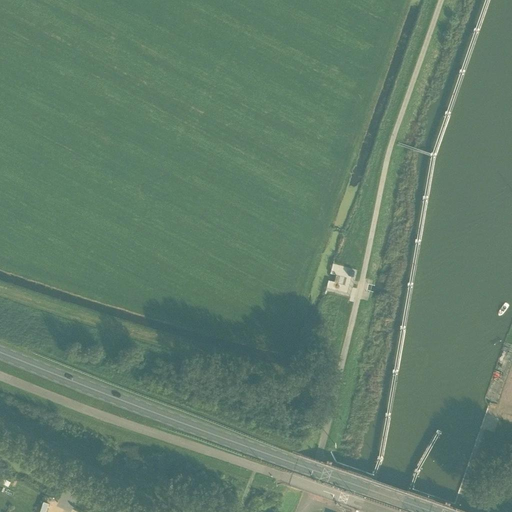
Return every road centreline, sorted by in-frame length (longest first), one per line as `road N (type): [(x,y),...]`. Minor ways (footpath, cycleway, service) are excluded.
road 1 (unclassified): [(444,0),(387,154),(360,290),(298,511)]
road 2 (primary): [(433,511),(0,351)]
road 3 (unclassified): [(173,511),(0,420)]
